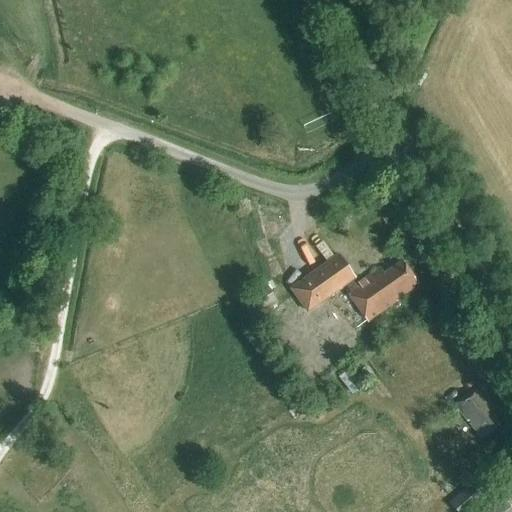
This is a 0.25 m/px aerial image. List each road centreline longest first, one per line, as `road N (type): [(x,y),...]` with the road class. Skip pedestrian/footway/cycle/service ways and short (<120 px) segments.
road 1 (track): [(0,454),(49,388),(100,123),(0,78)]
road 2 (unclassified): [(405,140),(318,189),(297,192),(100,123)]
road 3 (unclassified): [(511,333),(405,140)]
road 4 (unclassified): [(405,140),(326,0)]
